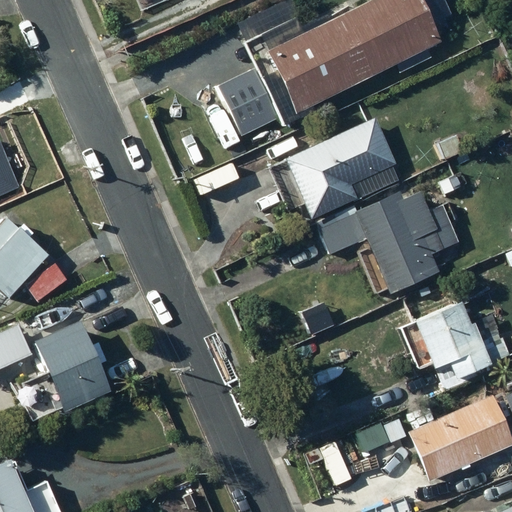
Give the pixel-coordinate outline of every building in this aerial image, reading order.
[(416,0),(384,0),(264,61),(294,120),(440,46),(416,0)] [(355,203),(348,189),(395,167),(373,122),(283,165),(311,224),(355,203)] [(455,139),(437,147),(444,163),(462,154),(455,139)] [(0,195),(20,187),(0,143),(0,195)] [(453,177),(437,185),(443,198),(460,190),(453,177)] [(430,257),(457,245),(448,225),(446,226),(438,211),(427,216),(418,197),(401,205),(397,197),(318,234),(328,257),(362,241),(389,298),(438,275),(430,257)] [(3,225),(0,228),(0,298),(9,306),(23,289),(36,305),(64,283),(46,260),(3,225)] [(511,258),(491,263),(496,288),(511,284),(511,258)] [(511,294),(501,299),(511,322),(511,321),(511,294)] [(319,307),(296,316),(304,336),(327,326),(319,307)] [(461,384),(490,371),(472,329),(468,331),(459,309),(411,330),(431,375),(446,368),(449,374),(437,379),(444,395),(462,387),(461,384)] [(77,329),(32,349),(43,375),(37,377),(54,414),(59,412),(61,419),(108,398),(77,329)] [(16,330),(0,337),(0,373),(30,360),(16,330)] [(511,446),(490,399),(406,438),(428,486),(511,447),(511,446)] [(387,441),(379,422),(355,432),(363,451),(387,441)] [(0,471),(0,511),(56,511),(45,486),(24,495),(12,467),(0,471)]
